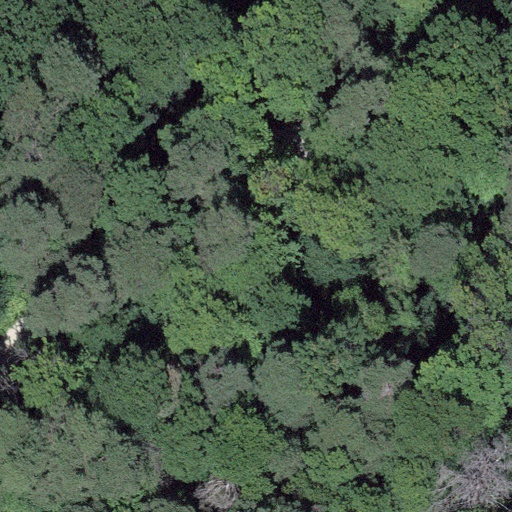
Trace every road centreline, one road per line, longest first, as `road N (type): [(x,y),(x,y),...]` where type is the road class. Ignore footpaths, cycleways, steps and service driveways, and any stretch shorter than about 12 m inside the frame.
road 1 (track): [(511,167),(454,140),(310,133),(221,162),(0,369)]
road 2 (track): [(310,133),(417,57),(511,35)]
